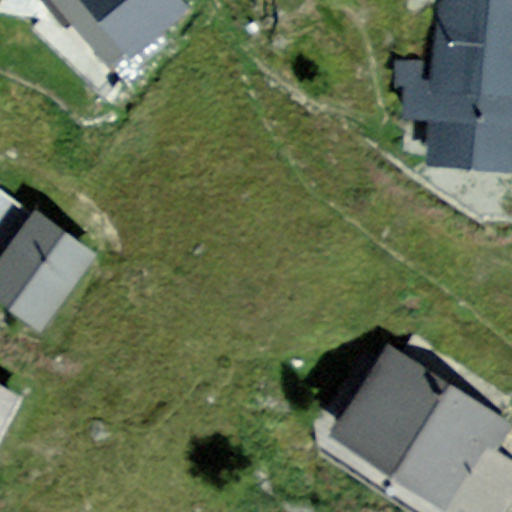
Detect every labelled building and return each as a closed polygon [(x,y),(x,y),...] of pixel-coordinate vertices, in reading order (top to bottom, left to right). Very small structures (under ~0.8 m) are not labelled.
[(58,0),(115,63),(178,7),(172,0),(58,0)] [(511,0),(455,0),(445,6),(440,86),(418,84),(418,65),(398,64),(397,85),(407,85),(406,115),(438,117),(436,157),(511,164),(511,0)] [(86,253),(0,191),(0,289),(39,318),(86,253)] [(389,363),(344,435),(452,502),(456,494),(485,511),(492,511),(511,480),(511,474),(475,452),(492,426),(389,363)] [(0,421),(13,398),(0,390),(0,421)]
